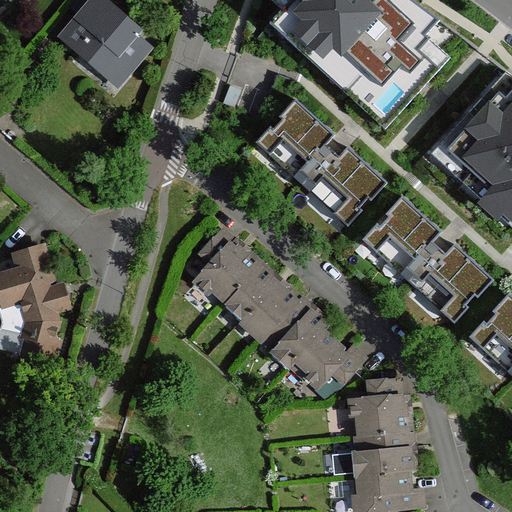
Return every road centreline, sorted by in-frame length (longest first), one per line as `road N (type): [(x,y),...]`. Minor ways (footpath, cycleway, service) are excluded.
road 1 (residential): [(208,0),(125,255)]
road 2 (residential): [(125,255),(51,511)]
road 3 (residential): [(0,156),(125,255)]
